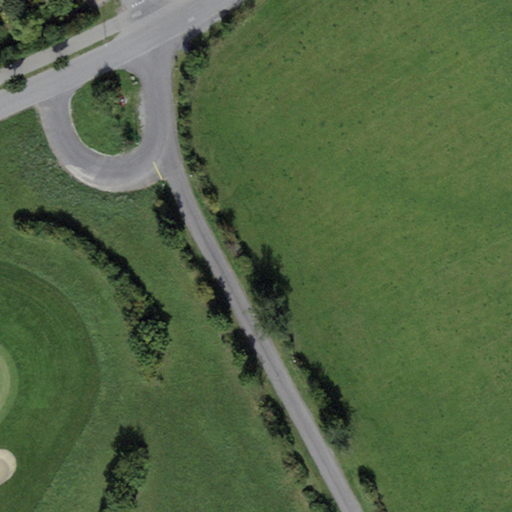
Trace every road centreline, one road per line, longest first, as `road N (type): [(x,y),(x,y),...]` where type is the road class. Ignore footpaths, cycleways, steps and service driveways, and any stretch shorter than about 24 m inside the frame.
road 1 (track): [(353,511),(204,235),(170,154),(159,112),(162,29)]
road 2 (unclassified): [(0,101),(162,29)]
